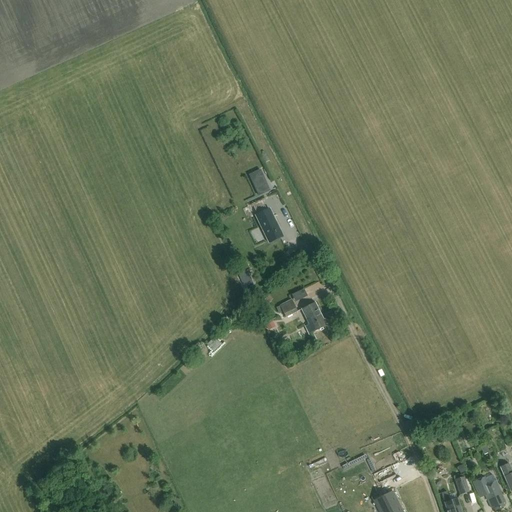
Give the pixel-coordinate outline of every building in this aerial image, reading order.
[(260,170),(248,176),(258,196),(270,191),(260,170)] [(270,242),(284,236),(271,208),(257,214),(270,242)] [(247,271),(239,275),(246,290),(254,286),(247,271)] [(266,298),(262,303),(266,307),(271,302),(266,298)] [(298,312),(292,300),(280,306),(286,318),(298,312)] [(309,334),(328,326),(316,302),(302,308),(310,323),(305,325),(309,334)] [(272,320),(265,324),(268,331),(275,327),(272,320)] [(452,422),(447,425),(451,433),(456,430),(452,422)] [(446,432),(440,435),(443,440),(448,438),(446,432)] [(510,492),(511,490),(511,472),(508,464),(500,468),(507,485),(509,490),(510,492)] [(463,465),(457,467),(460,474),(466,472),(463,465)] [(464,477),(455,480),(460,495),(470,492),(464,477)] [(503,508),(502,504),(505,502),(496,482),(488,486),(484,478),(473,483),(480,498),(485,495),(491,509),(494,508),(495,511),(503,508)] [(402,511),(393,492),(374,501),(378,511),(402,511)] [(461,511),(458,499),(450,502),(447,492),(441,493),(445,504),(447,511),(461,511)] [(174,503),(172,506),(178,511),(180,509),(174,503)]
